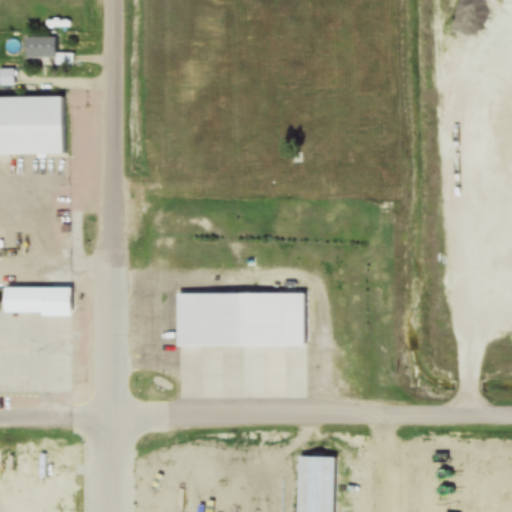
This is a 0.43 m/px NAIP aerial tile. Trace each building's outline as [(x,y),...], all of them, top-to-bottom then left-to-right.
[(25,39),(25,60),(56,60),(56,66),(72,65),(72,55),(55,56),(55,38),(25,39)] [(176,65),(176,94),(200,94),(200,65),(176,65)] [(0,87),(14,87),(14,70),(0,69),(0,87)] [(0,157),(64,157),(63,98),(0,98),(0,157)] [(4,289),(4,314),(70,314),(70,289),(4,289)] [(305,296),(177,296),(177,400),(306,400),(305,296)] [(33,504),(75,504),(75,448),(0,447),(0,466),(0,468),(5,469),(5,492),(33,492),(33,504)] [(295,511),(333,511),(334,456),(296,456),(295,511)]
